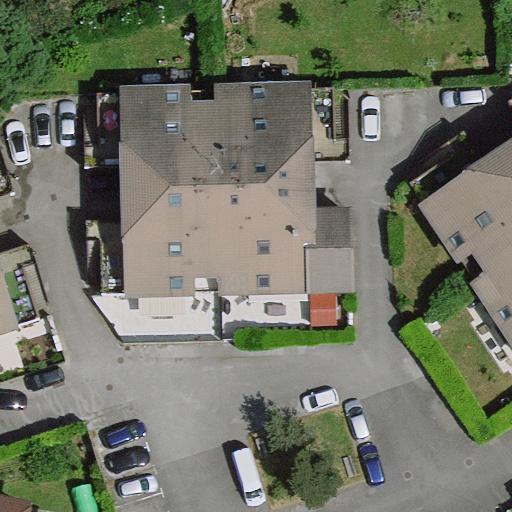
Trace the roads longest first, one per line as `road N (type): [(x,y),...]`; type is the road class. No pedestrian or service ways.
road 1 (residential): [(104,384),(52,236),(50,128)]
road 2 (residential): [(372,149),(375,374)]
road 3 (residential): [(375,374),(175,390)]
road 4 (residential): [(420,499),(375,374)]
road 5 (residential): [(175,390),(217,511)]
